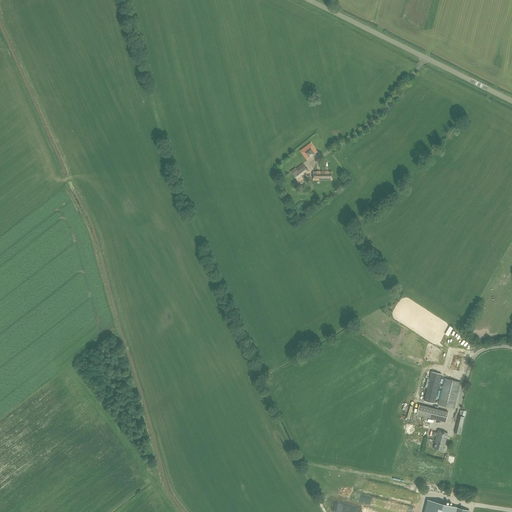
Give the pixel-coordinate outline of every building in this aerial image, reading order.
[(316,157),(320,154),(311,142),(300,150),(307,160),(314,155),(316,157)] [(304,177),(310,172),(303,163),(296,169),(295,168),(290,172),(299,182),(304,178),(304,177)] [(332,180),(332,171),(313,171),(313,180),(332,180)] [(455,366),(457,366),(457,362),(462,361),(462,357),(454,357),(455,366)] [(424,400),(434,403),(441,374),(432,371),(424,400)] [(454,408),(461,382),(445,378),(438,404),(454,408)] [(446,421),(448,412),(419,405),(417,414),(446,421)] [(459,415),(454,433),(460,434),(465,417),(459,415)] [(435,440),(434,439),(434,438),(429,437),(429,440),(435,442),(434,449),(442,451),(444,444),(445,445),(448,433),(438,430),(435,440)] [(458,511),(460,508),(427,500),(424,511),(458,511)]
